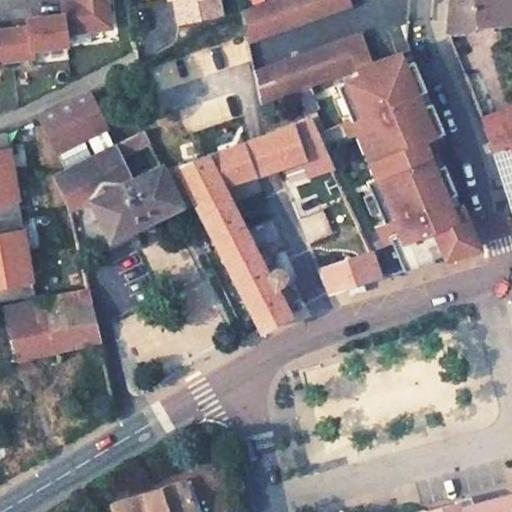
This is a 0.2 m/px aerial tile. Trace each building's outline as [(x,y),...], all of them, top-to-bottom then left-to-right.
[(104,0),(72,0),(61,1),(62,13),(27,17),(27,26),(0,28),(0,58),(31,55),(30,47),(66,43),(65,31),(108,25),(104,0)] [(349,0),(271,0),(240,11),(245,43),(351,5),(349,0)] [(511,0),(451,0),(448,34),(468,34),(476,25),(511,22),(511,0)] [(361,33),(250,72),(255,103),(356,68),(372,62),(361,33)] [(444,140),(410,48),(372,62),(356,68),(359,75),(342,81),(338,91),(350,119),(343,122),(350,137),(366,129),(377,157),(368,161),(374,176),(365,179),(383,221),(376,224),(382,238),(388,235),(403,269),(478,247),(452,187),(436,150),(442,148),(444,140)] [(479,69),(463,76),(480,119),(495,113),(479,69)] [(106,124),(89,91),(40,115),(65,166),(91,154),(82,135),(106,124)] [(511,107),(495,113),(480,119),(491,147),(511,138),(511,107)] [(260,137),(243,143),(255,176),(324,152),(309,120),(260,137)] [(143,129),(114,143),(121,156),(149,143),(143,129)] [(0,173),(10,172),(3,131),(0,131),(0,173)] [(511,138),(491,147),(511,206),(511,138)] [(65,166),(53,172),(67,203),(69,209),(78,205),(89,200),(108,241),(191,200),(174,167),(163,171),(159,163),(131,177),(121,156),(114,143),(91,154),(65,166)] [(243,143),(174,167),(191,200),(201,219),(258,330),(288,313),(283,305),(273,286),(282,279),(282,275),(281,271),(277,268),(275,267),(265,270),(256,253),(222,187),(255,176),(243,143)] [(10,172),(0,173),(0,215),(17,212),(10,172)] [(341,187),(310,201),(329,242),(361,227),(341,187)] [(78,205),(69,209),(75,238),(85,236),(78,205)] [(17,212),(0,215),(0,256),(24,253),(17,212)] [(266,249),(256,253),(265,270),(275,267),(266,249)] [(373,251),(317,269),(327,292),(381,276),(374,254),(373,251)] [(24,253),(0,256),(0,284),(2,298),(31,293),(24,253)] [(282,279),(273,286),(283,305),(292,300),(282,279)] [(87,289),(47,297),(52,325),(67,321),(73,346),(99,340),(87,289)] [(5,315),(0,315),(0,469),(20,466),(11,364),(10,359),(16,358),(73,346),(67,321),(52,325),(47,297),(4,306),(5,315)] [(103,358),(88,360),(98,410),(114,405),(103,358)] [(180,484),(105,509),(106,511),(182,511),(180,507),(186,504),(180,484)] [(457,502),(425,511),(424,511),(511,511),(511,491),(459,508),(457,502)]
